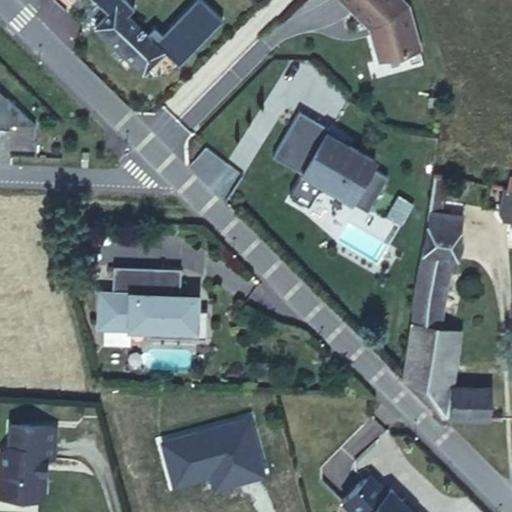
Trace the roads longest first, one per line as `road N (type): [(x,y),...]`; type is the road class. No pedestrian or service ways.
road 1 (residential): [(511,509),(159,157)]
road 2 (residential): [(159,157),(7,0)]
road 3 (residential): [(159,157),(141,181),(0,177)]
